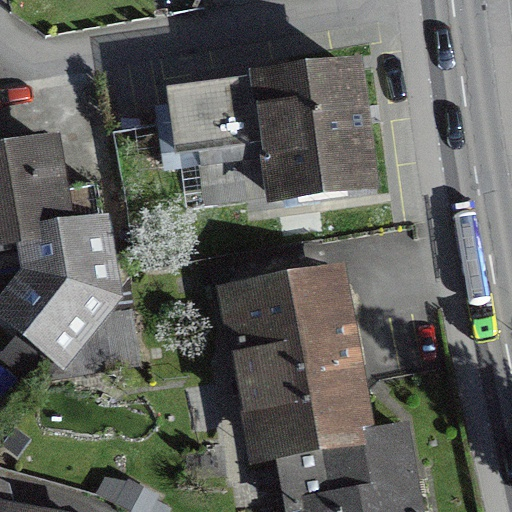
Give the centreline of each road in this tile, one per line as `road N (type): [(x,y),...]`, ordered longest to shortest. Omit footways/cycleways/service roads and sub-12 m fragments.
road 1 (primary): [(453,0),(511,373)]
road 2 (residential): [(353,0),(1,55),(0,39)]
